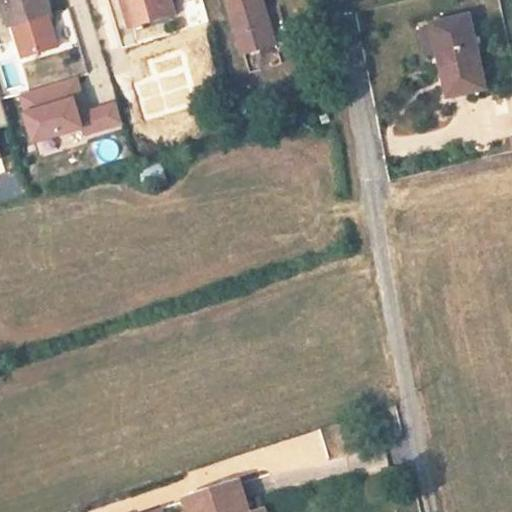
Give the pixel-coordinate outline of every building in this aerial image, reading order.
[(7,0),(15,25),(48,16),(44,0),(7,0)] [(123,0),(129,23),(174,11),(171,0),(123,0)] [(226,0),(240,49),(275,40),(264,0),(226,0)] [(452,96),(489,85),(468,14),(432,25),(452,96)] [(150,113),(122,121),(131,151),(158,143),(150,113)] [(264,511),(264,508),(254,511),(243,471),(185,485),(191,511),(264,511)]
